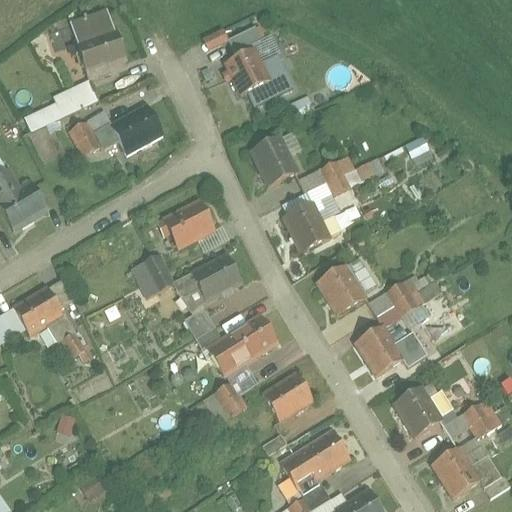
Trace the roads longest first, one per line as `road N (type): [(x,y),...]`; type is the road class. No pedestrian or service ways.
road 1 (residential): [(213,152),(282,289),(421,511)]
road 2 (residential): [(0,278),(213,152)]
road 3 (residential): [(161,40),(213,152)]
